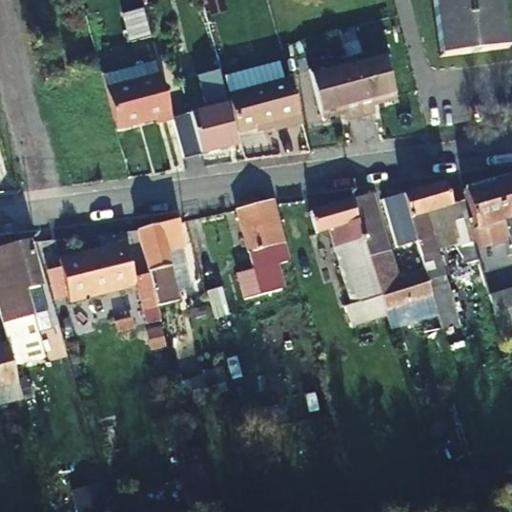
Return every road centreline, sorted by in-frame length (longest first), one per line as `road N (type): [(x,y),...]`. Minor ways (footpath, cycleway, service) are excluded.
road 1 (residential): [(0,218),(450,161)]
road 2 (residential): [(404,0),(450,161)]
